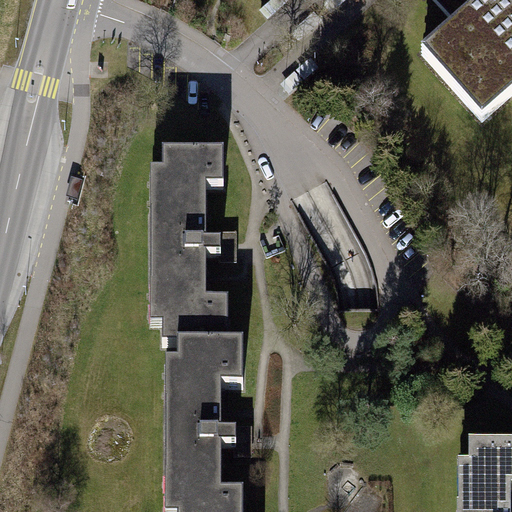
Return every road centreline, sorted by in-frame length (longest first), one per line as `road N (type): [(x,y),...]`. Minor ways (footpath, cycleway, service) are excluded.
road 1 (residential): [(400,294),(387,326),(366,341),(342,342),(249,91)]
road 2 (residential): [(249,91),(353,197),(400,294)]
road 3 (secondary): [(0,246),(55,0)]
road 4 (residential): [(55,0),(161,33),(249,91)]
